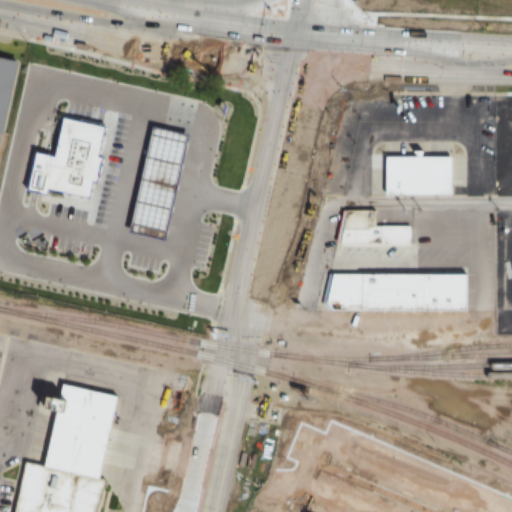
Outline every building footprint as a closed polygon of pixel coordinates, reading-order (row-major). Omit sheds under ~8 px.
[(0,85),(0,134),(171,163),(185,81),(145,74),(140,104),(37,87),(44,48),(7,41),(0,85)] [(409,150),(437,150),(437,156),(458,156),(458,194),(391,194),(391,157),(409,157),(409,150)] [(123,304),(163,311),(181,212),(141,205),(123,304)] [(348,212),(376,211),(379,227),(413,230),(411,275),(472,278),(474,311),(339,311),(332,303),(348,212)] [(91,511),(12,511),(24,462),(44,466),(62,382),(118,394),(91,511)]
